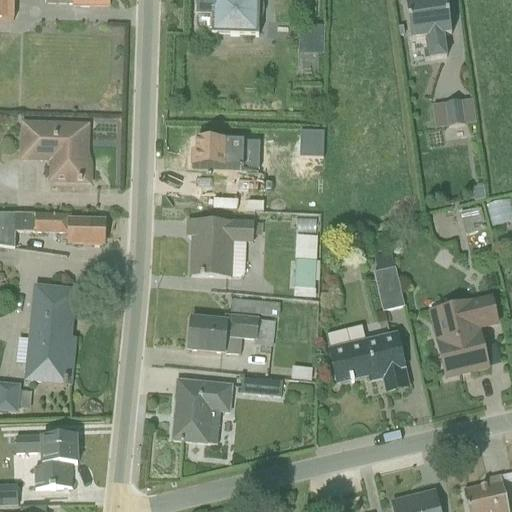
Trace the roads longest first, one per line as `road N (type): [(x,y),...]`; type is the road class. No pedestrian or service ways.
road 1 (residential): [(112,511),(140,190),(143,0)]
road 2 (residential): [(162,511),(511,425)]
